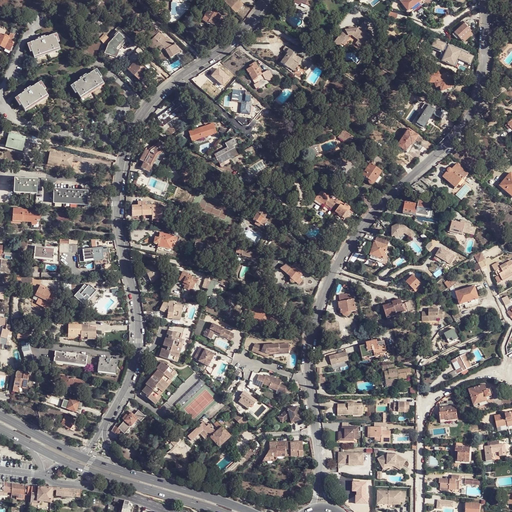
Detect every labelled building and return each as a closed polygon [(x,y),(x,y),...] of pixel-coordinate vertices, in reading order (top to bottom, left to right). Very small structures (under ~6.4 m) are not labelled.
[(228,6),(235,13),(244,5),(240,2),(239,2),(236,0),(228,0),(225,3),(228,6)] [(295,0),(291,9),(297,12),(298,11),(299,11),(295,19),(303,22),(312,0),(295,0)] [(399,0),(408,11),(421,0),(399,0)] [(211,10),(209,9),(202,21),(207,24),(208,22),(215,26),(220,18),(218,16),(219,15),(220,12),(216,10),(217,8),(214,6),(211,10)] [(505,20),(497,21),(498,35),(506,35),(505,20)] [(461,23),(452,32),(463,43),(472,34),(461,23)] [(339,46),(342,42),(348,36),(353,35),(359,40),(363,44),(367,39),(369,40),(372,36),(366,32),(368,29),(362,24),(358,29),(354,29),(354,31),(350,31),(349,30),(345,30),(341,35),(340,35),(334,42),(339,46)] [(159,31),(148,43),(155,50),(158,46),(161,49),(164,47),(166,50),(169,48),(173,45),(159,31)] [(32,45),(30,45),(35,56),(60,46),(56,36),(55,37),(53,33),(43,37),(43,35),(40,37),(40,38),(31,42),(32,45)] [(127,41),(119,33),(109,43),(106,54),(118,58),(120,50),(123,47),(122,46),(127,41)] [(0,34),(0,46),(12,52),(14,49),(12,48),(14,43),(7,40),(9,37),(5,35),(4,36),(0,34)] [(99,39),(103,42),(108,37),(107,37),(104,34),(99,39)] [(441,51),(444,44),(434,39),(430,46),(441,51)] [(452,49),(445,63),(454,67),(460,55),(467,58),(470,53),(449,43),(447,47),(452,49)] [(173,45),(169,48),(166,50),(171,58),(180,52),(175,44),(173,45)] [(281,63),(288,69),(294,62),(298,64),(302,59),(287,48),(285,51),(288,53),(281,63)] [(131,73),(135,77),(139,80),(147,71),(136,61),(128,70),(131,73)] [(251,67),(247,70),(255,84),(253,85),(255,89),(260,87),(258,83),(264,80),(269,82),(274,79),(269,71),(260,76),(257,70),(259,69),(255,62),(250,65),(251,67)] [(294,62),(288,69),(292,72),(298,64),(294,62)] [(217,71),(213,75),(220,82),(221,81),(224,83),(230,77),(222,70),(219,73),(217,71)] [(139,80),(135,77),(133,79),(139,84),(149,73),(147,71),(139,80)] [(84,80),(76,86),(78,89),(77,90),(83,98),(103,83),(95,72),(87,78),(86,77),(83,79),(84,80)] [(430,85),(435,83),(445,79),(444,75),(439,77),(437,73),(435,73),(425,76),(427,81),(428,81),(430,85)] [(445,79),(435,83),(436,88),(440,87),(441,91),(453,87),(454,87),(454,86),(455,86),(455,85),(455,84),(455,83),(454,83),(454,82),(453,82),(452,82),(450,78),(445,79)] [(31,95),(23,102),(25,104),(24,105),(31,114),(52,99),(45,89),(44,90),(42,88),(34,94),(33,93),(30,94),(31,95)] [(233,91),(232,101),(241,102),(241,109),(249,110),(251,96),(250,95),(250,93),(245,93),(245,92),(233,91)] [(183,101),(183,100),(180,97),(172,102),(175,106),(158,118),(164,126),(185,111),(179,103),(183,101)] [(185,99),(183,100),(183,101),(179,103),(185,111),(187,109),(184,106),(188,103),(185,99)] [(428,105),(416,123),(424,128),(436,110),(428,105)] [(214,124),(189,132),(192,141),(217,133),(214,124)] [(405,134),(402,138),(406,142),(404,146),(409,149),(418,136),(408,129),(405,134)] [(354,137),(344,130),(340,135),(350,143),(354,137)] [(10,134),(7,145),(16,147),(22,149),(25,138),(10,134)] [(225,143),(227,148),(232,145),(236,143),(234,138),(225,143)] [(406,142),(402,138),(397,146),(407,152),(409,149),(404,146),(406,142)] [(149,171),(152,167),(150,165),(157,154),(157,153),(161,151),(160,149),(163,147),(160,142),(152,147),(151,147),(151,148),(150,149),(148,151),(146,149),(140,160),(144,162),(141,168),(145,170),(145,169),(149,171)] [(215,155),(220,165),(224,162),(228,160),(238,155),(232,145),(227,148),(215,155)] [(150,165),(152,167),(154,168),(161,157),(164,155),(161,151),(157,153),(157,154),(150,165)] [(50,153),(48,163),(59,166),(59,165),(59,163),(68,165),(69,161),(71,161),(73,157),(61,154),(60,155),(50,153)] [(370,164),(362,176),(369,181),(369,182),(369,183),(369,184),(370,184),(370,185),(371,185),(372,185),(373,184),(374,183),(374,182),(377,184),(381,178),(378,176),(381,172),(370,164)] [(468,174),(457,164),(452,170),(450,168),(449,168),(448,169),(448,170),(447,171),(443,177),(456,187),(463,179),(464,179),(468,174)] [(511,173),(500,186),(511,196),(511,173)] [(15,179),(14,191),(36,192),(37,181),(15,179)] [(140,190),(149,194),(151,190),(142,186),(142,185),(141,184),(140,183),(140,182),(134,180),(133,184),(135,185),(136,186),(137,187),(137,188),(138,188),(139,189),(140,190)] [(424,191),(415,184),(411,186),(422,195),(424,191)] [(54,190),(54,201),(87,203),(87,192),(54,190)] [(425,190),(424,191),(422,195),(432,202),(436,197),(425,190)] [(315,198),(323,204),(324,203),(329,197),(331,199),(331,198),(320,191),(315,198)] [(329,197),(324,203),(330,207),(335,212),(340,205),(341,206),(343,203),(336,198),(334,201),(331,199),(329,197)] [(138,205),(131,205),(131,216),(151,215),(151,219),(162,219),(162,209),(156,209),(155,205),(145,205),(145,201),(137,201),(138,205)] [(418,204),(406,202),(405,202),(403,213),(412,214),(417,214),(418,205),(418,204)] [(418,205),(417,214),(428,216),(430,204),(423,203),(422,204),(418,203),(418,205)] [(340,205),(335,212),(342,217),(347,211),(347,212),(349,209),(349,208),(345,204),(345,205),(343,207),(341,206),(340,205)] [(259,227),(261,225),(265,218),(269,211),(260,205),(256,212),(258,213),(253,220),(256,222),(255,224),(259,227)] [(13,213),(12,220),(32,222),(32,223),(38,224),(38,219),(41,219),(41,211),(28,210),(28,209),(13,209),(13,210),(8,209),(8,212),(13,213)] [(56,212),(56,220),(69,221),(69,213),(56,212)] [(342,217),(335,212),(333,214),(334,216),(334,219),(341,224),(349,213),(347,212),(342,217)] [(450,231),(462,235),(463,233),(465,223),(461,222),(460,224),(452,222),(450,231)] [(391,228),(390,232),(390,236),(393,236),(393,237),(396,236),(402,233),(406,235),(407,236),(411,233),(410,230),(397,223),(391,227),(391,228)] [(463,233),(468,234),(472,235),(474,228),(470,227),(470,224),(465,223),(463,233)] [(159,244),(158,246),(171,248),(172,241),(176,241),(177,238),(173,237),(173,236),(159,233),(158,238),(155,238),(154,243),(159,244)] [(377,236),(375,242),(388,247),(389,241),(377,236)] [(434,237),(425,247),(429,252),(439,242),(434,237)] [(210,256),(212,251),(213,245),(196,241),(194,247),(195,247),(197,248),(196,253),(210,256)] [(376,258),(375,260),(376,261),(376,262),(378,262),(379,263),(381,261),(382,260),(384,255),(385,255),(388,247),(375,242),(374,242),(370,256),(376,258)] [(248,246),(239,243),(236,251),(245,254),(248,246)] [(35,246),(34,257),(53,260),(55,249),(35,246)] [(82,250),(84,261),(104,259),(102,247),(82,250)] [(452,255),(440,248),(436,256),(441,259),(448,263),(452,255)] [(493,265),(496,271),(498,270),(500,275),(503,280),(511,274),(511,271),(511,270),(511,260),(504,265),(505,267),(502,268),(499,262),(493,265)] [(478,264),(481,268),(481,269),(487,267),(484,261),(478,264)] [(290,269),(287,274),(286,274),(290,277),(289,278),(291,279),(290,279),(290,280),(290,281),(290,282),(291,283),(292,283),(292,284),(292,283),(293,283),(294,283),(295,282),(296,282),(300,278),(302,275),(301,274),(304,270),(295,263),(290,269)] [(149,264),(144,267),(141,268),(144,274),(147,273),(150,279),(151,282),(152,282),(153,283),(154,283),(155,282),(156,281),(157,280),(157,279),(161,277),(155,265),(150,267),(149,264)] [(280,268),(287,274),(290,269),(285,264),(280,268)] [(476,272),(481,268),(478,264),(473,267),(476,272)] [(182,271),(179,280),(184,283),(184,285),(186,286),(185,289),(193,292),(196,283),(197,283),(199,279),(188,275),(188,274),(182,271)] [(406,282),(414,290),(418,287),(421,284),(413,275),(406,282)] [(208,290),(208,289),(209,284),(211,279),(205,277),(202,288),(208,290)] [(227,289),(229,284),(222,280),(221,283),(216,281),(214,285),(209,284),(208,289),(215,291),(216,286),(217,286),(218,286),(218,285),(219,285),(219,284),(227,289)] [(40,285),(36,294),(40,296),(38,299),(36,304),(45,308),(52,293),(49,291),(44,290),(45,287),(40,285)] [(82,288),(74,297),(84,305),(96,291),(89,285),(84,290),(82,288)] [(425,285),(420,290),(423,293),(429,289),(425,285)] [(460,305),(465,303),(479,299),(475,286),(456,292),(460,305)] [(56,295),(52,293),(45,308),(44,309),(49,311),(56,295)] [(339,295),(340,302),(348,302),(348,300),(353,299),(352,293),(339,295)] [(507,298),(502,301),(505,308),(511,305),(507,298)] [(341,314),(342,314),(352,312),(356,311),(354,299),(353,299),(348,300),(348,302),(340,302),(338,303),(339,308),(340,308),(341,314)] [(388,318),(399,315),(398,312),(409,309),(407,304),(404,304),(402,299),(394,301),(394,303),(384,305),(388,318)] [(479,299),(465,303),(466,308),(480,304),(479,299)] [(160,310),(165,312),(167,308),(169,308),(168,314),(168,316),(174,317),(181,318),(182,317),(182,313),(182,310),(182,309),(183,303),(177,303),(175,303),(175,300),(170,300),(168,303),(164,301),(160,310)] [(255,304),(247,316),(247,317),(247,318),(247,319),(248,319),(248,320),(249,320),(250,319),(254,322),(255,320),(258,322),(260,323),(261,323),(262,323),(263,323),(264,323),(265,322),(266,321),(266,320),(266,319),(265,318),(264,316),(267,312),(255,304)] [(428,312),(422,313),(422,322),(429,322),(429,320),(437,319),(443,319),(442,310),(438,311),(438,309),(428,310),(428,312)] [(198,319),(196,325),(193,335),(200,337),(204,321),(198,319)] [(210,323),(205,332),(212,335),(214,333),(227,340),(230,333),(210,323)] [(68,336),(80,337),(87,338),(87,339),(95,340),(95,328),(90,327),(90,326),(68,325),(68,336)] [(169,351),(161,348),(159,355),(176,361),(184,338),(181,337),(183,332),(176,330),(176,332),(168,329),(162,345),(170,347),(170,348),(170,350),(169,351)] [(9,335),(9,332),(10,331),(6,330),(3,330),(1,334),(1,337),(8,339),(9,335)] [(367,344),(360,345),(362,357),(370,356),(370,357),(381,355),(380,354),(387,352),(384,340),(378,341),(377,340),(367,342),(367,344)] [(48,343),(40,341),(39,349),(47,350),(48,343)] [(21,343),(26,364),(33,362),(28,342),(25,343),(24,342),(21,343)] [(263,347),(255,343),(251,351),(259,355),(262,350),(269,353),(270,352),(274,351),(274,354),(290,354),(289,344),(265,345),(263,347)] [(208,365),(214,354),(201,346),(194,357),(208,365)] [(347,355),(345,347),(328,352),(330,360),(347,355)] [(269,353),(262,350),(259,355),(266,358),(268,354),(269,353)] [(55,351),(54,362),(74,364),(75,354),(55,351)] [(464,353),(450,360),(452,363),(457,361),(460,368),(455,371),(457,374),(471,367),(464,353)] [(42,356),(40,364),(49,366),(50,359),(42,356)] [(99,357),(97,371),(116,374),(118,360),(99,357)] [(179,386),(194,373),(189,366),(172,379),(172,380),(170,379),(176,372),(168,365),(167,366),(161,361),(156,368),(158,369),(153,375),(159,380),(157,382),(151,377),(146,384),(147,385),(142,391),(147,394),(146,396),(155,403),(161,396),(167,401),(179,386)] [(397,387),(395,378),(395,375),(400,375),(400,377),(401,379),(409,378),(408,373),(411,373),(410,367),(399,369),(399,368),(390,369),(390,370),(383,371),(384,376),(386,376),(388,388),(397,387)] [(29,379),(29,375),(25,374),(26,372),(19,369),(16,373),(12,391),(18,392),(19,388),(26,390),(28,381),(27,381),(28,379),(29,379)] [(326,373),(318,375),(319,384),(327,383),(326,373)] [(259,374),(255,384),(261,386),(262,383),(269,386),(268,387),(277,391),(277,389),(282,391),(283,386),(279,385),(281,380),(266,375),(265,377),(259,374)] [(62,384),(62,388),(72,387),(86,388),(87,382),(73,379),(69,379),(69,378),(66,378),(65,376),(61,377),(62,384)] [(485,384),(469,389),(473,404),(478,403),(480,406),(488,404),(486,397),(491,396),(489,390),(486,391),(485,384)] [(243,391),(238,398),(240,399),(238,402),(248,409),(250,406),(251,407),(256,401),(243,391)] [(67,409),(76,412),(77,408),(80,409),(82,403),(70,399),(69,402),(67,409)] [(61,407),(67,409),(69,402),(64,400),(61,407)] [(351,404),(347,404),(338,404),(338,415),(353,415),(353,416),(358,416),(359,410),(363,410),(363,407),(363,404),(355,404),(355,402),(351,402),(351,404)] [(401,404),(394,404),(394,411),(398,411),(398,412),(405,412),(405,410),(409,408),(409,403),(402,403),(401,404)] [(456,406),(440,408),(440,413),(440,420),(448,419),(448,421),(458,420),(456,406)] [(286,411),(280,415),(285,421),(290,417),(291,422),(301,420),(297,407),(288,409),(288,410),(286,411)] [(114,426),(111,431),(117,435),(120,430),(125,434),(138,419),(141,422),(145,417),(138,411),(134,416),(131,413),(128,417),(126,415),(122,419),(125,421),(118,428),(114,426)] [(511,411),(494,416),(497,427),(507,425),(508,427),(511,425),(511,411)] [(242,426),(248,421),(239,413),(235,417),(234,417),(242,426)] [(63,419),(61,422),(61,423),(68,428),(71,423),(73,424),(75,421),(66,415),(63,419)] [(203,430),(210,437),(216,432),(214,430),(208,425),(206,427),(202,423),(187,436),(191,441),(203,430)] [(387,423),(375,423),(375,427),(371,427),(371,437),(375,437),(381,438),(381,440),(381,442),(391,442),(391,431),(387,431),(382,431),(382,427),(387,427),(387,423)] [(216,432),(210,437),(219,447),(230,436),(222,427),(216,432)] [(358,427),(341,427),(341,430),(343,430),(343,433),(338,433),(338,437),(344,438),(344,441),(353,441),(353,438),(358,438),(358,427)] [(298,443),(290,443),(291,455),(291,457),(299,456),(299,451),(303,451),(302,441),(298,442),(298,443)] [(282,444),(276,444),(277,457),(286,457),(285,456),(291,455),(290,443),(290,442),(282,443),(282,444)] [(277,443),(269,443),(270,451),(264,460),(268,462),(277,462),(277,457),(276,444),(277,443)] [(504,444),(484,447),(486,462),(492,461),(491,452),(499,451),(499,456),(506,456),(504,444)] [(470,448),(470,447),(456,447),(455,451),(458,451),(458,461),(469,462),(470,448)] [(362,453),(340,453),(340,456),(337,456),(337,461),(341,461),(341,464),(348,464),(348,465),(357,465),(357,462),(362,463),(362,453)] [(384,455),(377,459),(381,466),(387,464),(395,464),(401,467),(406,459),(399,455),(395,455),(387,455),(384,455)] [(455,480),(459,480),(460,476),(452,475),(452,480),(439,479),(439,483),(440,483),(440,488),(449,488),(449,489),(456,490),(456,489),(456,484),(455,484),(455,480)] [(0,491),(11,493),(12,484),(0,482),(0,491)] [(368,482),(355,482),(354,491),(359,491),(359,495),(358,495),(357,504),(370,504),(370,495),(368,495),(368,482)] [(24,495),(25,486),(12,484),(11,493),(24,495)] [(38,487),(32,486),(31,496),(30,503),(37,503),(37,501),(38,487)] [(51,502),(52,490),(52,488),(38,487),(37,501),(51,502)] [(55,488),(55,490),(56,490),(56,495),(76,497),(76,493),(79,493),(79,490),(55,488)] [(380,501),(380,491),(378,491),(377,503),(388,504),(388,501),(380,501)] [(406,492),(380,491),(380,501),(388,501),(388,504),(400,504),(400,502),(405,502),(406,492)] [(130,502),(124,500),(123,504),(120,511),(131,511),(133,508),(128,506),(130,502)] [(453,502),(437,500),(436,509),(442,509),(442,506),(452,507),(453,502)]
